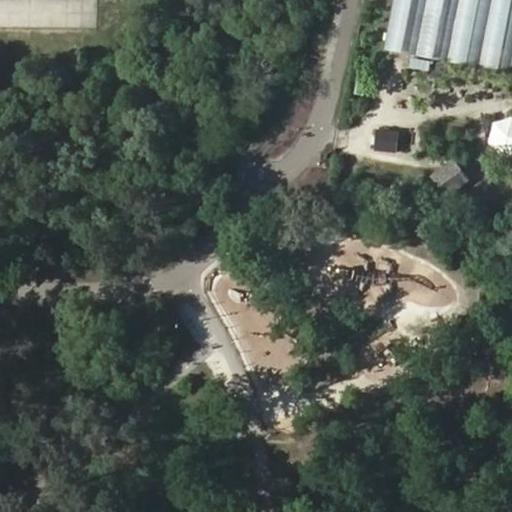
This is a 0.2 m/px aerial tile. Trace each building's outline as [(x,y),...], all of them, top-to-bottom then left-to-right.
[(95,0),(0,0),(0,26),(95,29),(95,0)] [(511,68),(511,0),(394,0),(384,50),(511,75),(511,68)] [(511,157),(511,117),(495,112),(484,150),(511,157)] [(394,132),(378,129),(374,151),(390,154),(394,132)] [(441,197),(467,183),(454,159),(428,173),(441,197)]
